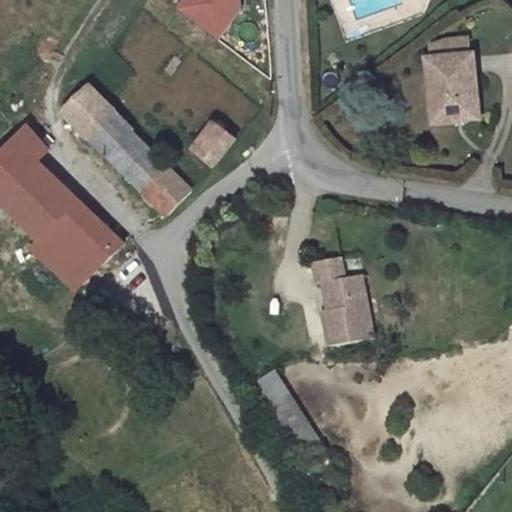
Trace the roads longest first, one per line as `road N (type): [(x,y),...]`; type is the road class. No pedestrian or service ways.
road 1 (unclassified): [(300,145),(183,224),(170,261),(186,329),(289,511)]
road 2 (unclassified): [(511,208),(335,179),(300,145)]
road 3 (unclassified): [(300,145),(284,0)]
